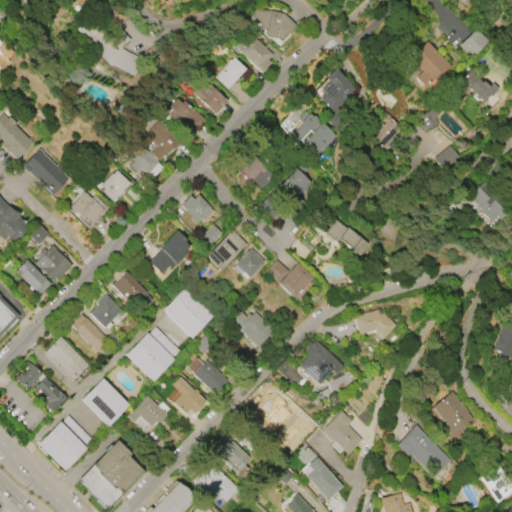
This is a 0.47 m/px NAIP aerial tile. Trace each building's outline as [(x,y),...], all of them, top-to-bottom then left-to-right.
[(499,1),(500,0),(511,0),(511,6),(508,10),(499,1)] [(0,23),(9,15),(0,5),(0,23)] [(269,38),(264,37),(259,32),(257,28),(259,22),(251,20),(253,8),(268,11),(268,10),(279,12),(281,14),(293,26),(286,33),(287,34),(276,45),(269,38)] [(133,76),(111,65),(109,66),(75,29),(91,15),(113,39),(121,31),(129,40),(121,47),(124,51),(141,60),(133,76)] [(457,46),(473,29),(486,41),(473,55),(470,52),(469,54),(466,51),(464,53),(457,46)] [(237,51),(235,53),(231,49),(248,32),(269,54),(268,55),(272,59),(259,72),(237,51)] [(424,42),(449,67),(439,76),(437,74),(430,81),(429,80),(422,87),(414,78),(420,72),(407,59),(424,42)] [(0,65),(10,58),(0,44),(0,65)] [(213,77),(232,58),(243,68),(225,88),(213,77)] [(330,112),(316,98),(321,93),(318,89),(325,81),(322,78),(332,68),(341,77),(342,76),(346,80),(345,81),(353,88),(330,112)] [(499,99),(486,111),(466,91),(460,97),(450,86),(468,69),(481,82),(482,80),(496,94),(495,95),(499,99)] [(208,84),(225,102),(220,107),(219,105),(212,113),(191,92),(197,86),(202,90),(208,84)] [(190,107),(191,107),(201,117),(199,119),(202,121),(195,127),(193,125),(187,131),(169,114),(172,111),(168,106),(176,98),(180,103),(183,100),(190,107)] [(438,123),(434,124),(435,126),(425,131),(420,130),(414,117),(430,109),(439,117),(438,120),(438,123)] [(333,136),(314,156),(291,134),(300,124),(295,119),(303,110),(310,117),(311,115),(333,136)] [(0,116),(2,114),(7,119),(9,117),(16,124),(14,125),(32,143),(15,160),(7,152),(6,152),(0,146),(1,145),(0,144),(0,116)] [(399,128),(381,146),(371,137),(388,118),(399,128)] [(158,120),(180,142),(172,150),(170,148),(162,156),(162,155),(157,160),(148,152),(154,145),(151,142),(146,146),(140,141),(145,136),(144,135),(158,120)] [(137,144),(161,168),(150,179),(139,169),(136,172),(127,163),(128,163),(120,155),(125,151),(128,154),(131,151),(131,150),(137,144)] [(457,158),(448,146),(432,158),(441,170),(457,158)] [(42,152),(42,153),(56,166),(58,164),(64,171),(62,173),(68,179),(51,196),(41,186),(42,186),(36,180),(35,180),(28,173),(26,173),(22,168),(21,167),(37,149),(39,149),(42,152)] [(264,169),(261,173),(258,171),(250,180),(237,169),(250,155),(264,169)] [(303,203),(294,213),(283,203),(291,194),(279,182),(293,167),(308,182),(296,195),(303,203)] [(116,170),(129,184),(122,191),(123,192),(117,199),(114,196),(109,201),(100,192),(102,189),(99,186),(111,174),(112,174),(116,170)] [(489,221),(469,200),(472,192),(477,188),(477,189),(483,183),(500,202),(497,204),(505,213),(497,220),(494,216),(489,221)] [(69,207),(83,192),(90,199),(94,196),(107,208),(91,225),(79,214),(78,215),(69,207)] [(196,195),(212,210),(202,220),(200,218),(189,230),(176,217),(184,209),(179,205),(188,196),(192,199),(196,195)] [(0,200),(14,214),(15,212),(18,215),(17,216),(27,226),(23,231),(23,232),(17,238),(16,238),(11,242),(5,236),(1,240),(0,239),(0,200)] [(334,219),(345,229),(346,228),(365,243),(355,254),(334,237),(333,238),(324,231),(334,219)] [(47,235),(37,245),(27,235),(37,225),(47,235)] [(197,241),(207,250),(221,233),(211,225),(197,241)] [(159,274),(147,262),(159,250),(157,248),(175,230),(184,240),(182,242),(188,247),(182,253),(184,255),(170,269),(167,266),(159,274)] [(220,270),(205,256),(230,230),(245,244),(220,270)] [(50,244),(71,265),(52,284),(33,264),(38,259),(35,256),(42,248),(44,250),(50,244)] [(249,248),(263,261),(260,264),(260,265),(248,278),(241,272),(238,275),(231,268),(249,248)] [(24,260),(49,285),(37,296),(17,276),(20,273),(16,269),(24,260)] [(286,272),(275,283),(264,271),(275,260),(286,272)] [(311,277),(291,298),(276,284),(296,263),(311,277)] [(123,271),(147,293),(146,295),(151,299),(142,309),(140,307),(137,310),(130,304),(134,301),(126,293),(122,297),(110,286),(123,271)] [(189,338),(161,309),(184,288),(212,316),(189,338)] [(104,294),(124,315),(115,324),(110,320),(108,322),(111,325),(107,329),(104,326),(102,328),(87,314),(96,306),(94,304),(104,294)] [(0,331),(15,316),(0,301),(0,331)] [(355,336),(350,318),(376,310),(392,326),(379,339),(371,331),(355,336)] [(256,347),(228,323),(238,311),(245,317),(247,314),(249,316),(253,312),(272,329),(256,347)] [(491,349),(507,314),(511,316),(511,352),(504,349),(502,354),(491,349)] [(84,318),(107,341),(98,350),(95,347),(92,351),(72,330),(73,330),(68,326),(79,315),(83,319),(84,318)] [(150,381),(124,355),(145,333),(147,335),(154,328),(177,350),(170,358),(172,360),(150,381)] [(193,346),(204,334),(212,341),(201,354),(193,346)] [(58,337),(86,365),(68,384),(39,355),(58,337)] [(316,385),(295,366),(305,356),(302,352),(313,341),(339,366),(339,370),(335,374),(331,374),(329,372),(316,385)] [(211,394),(190,374),(192,373),(185,367),(194,358),(200,364),(204,360),(225,380),(211,394)] [(40,373),(24,389),(13,378),(28,362),(40,373)] [(42,377),(65,398),(51,413),(42,404),(45,401),(44,400),(46,398),(38,390),(35,393),(31,389),(33,387),(42,377)] [(204,402),(191,415),(190,414),(185,418),(170,403),(178,394),(169,385),(177,377),(187,386),(193,391),(194,389),(197,392),(196,394),(201,399),(204,402)] [(106,427),(79,401),(100,379),(127,405),(106,427)] [(511,401),(502,387),(511,379),(511,401)] [(288,406),(278,416),(273,411),(267,417),(255,405),(261,399),(258,396),(262,393),(262,394),(269,387),(288,406)] [(450,391),(463,407),(464,406),(469,411),(467,412),(473,419),(457,433),(452,438),(448,434),(450,433),(443,424),(445,423),(431,407),(450,391)] [(144,396),(156,407),(160,402),(167,409),(163,413),(165,415),(145,436),(124,417),(144,396)] [(320,431),(338,412),(348,422),(344,426),(359,440),(345,454),(320,431)] [(63,470),(37,444),(58,422),(59,423),(66,416),(88,438),(81,445),(84,448),(63,470)] [(414,426),(449,460),(432,477),(408,454),(406,457),(394,445),(414,426)] [(212,451),(219,444),(218,443),(225,436),(249,459),(243,465),(247,469),(239,477),(212,451)] [(117,441),(130,454),(127,457),(143,472),(105,509),(77,481),(117,441)] [(315,458),(340,487),(325,500),(304,477),(311,471),(306,466),(315,458)] [(478,477),(499,465),(511,485),(511,490),(493,501),(478,477)] [(213,466),(237,490),(224,503),(214,492),(207,498),(190,481),(199,471),(203,476),(213,466)] [(147,511),(176,483),(192,499),(179,511),(147,511)] [(296,494),(312,511),(289,511),(284,507),(288,503),(287,502),(296,494)] [(380,511),(377,499),(398,494),(401,505),(408,503),(409,511),(380,511)] [(190,511),(200,502),(210,511),(190,511)]
